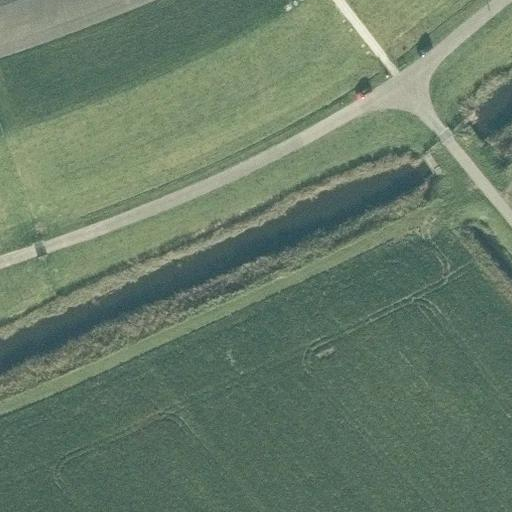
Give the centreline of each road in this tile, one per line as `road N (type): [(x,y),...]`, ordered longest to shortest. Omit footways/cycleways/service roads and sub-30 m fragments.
road 1 (unclassified): [(0,263),(105,229),(282,152),(401,82)]
road 2 (unclassified): [(511,219),(401,82)]
road 3 (unclassified): [(401,82),(500,0)]
